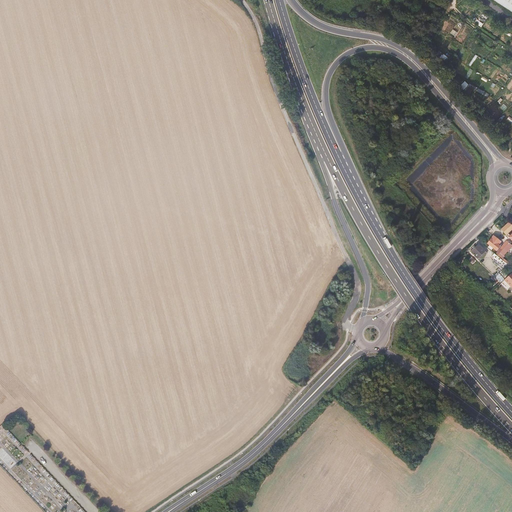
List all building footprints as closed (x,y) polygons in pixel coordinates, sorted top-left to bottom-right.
[(511,0),(496,0),(511,10),(511,0)] [(511,225),(509,222),(501,230),(509,239),(510,238),(511,240),(511,239),(511,225)] [(500,242),(493,236),(488,243),(496,250),(499,246),(498,245),(500,242)] [(511,248),(511,245),(510,244),(506,241),(496,254),(497,255),(502,259),(507,253),(505,251),(506,250),(509,252),(511,248)] [(470,252),(477,259),(479,260),(486,253),(478,244),(470,252)] [(502,259),(497,255),(496,254),(494,253),(491,257),(499,263),(502,259)]
